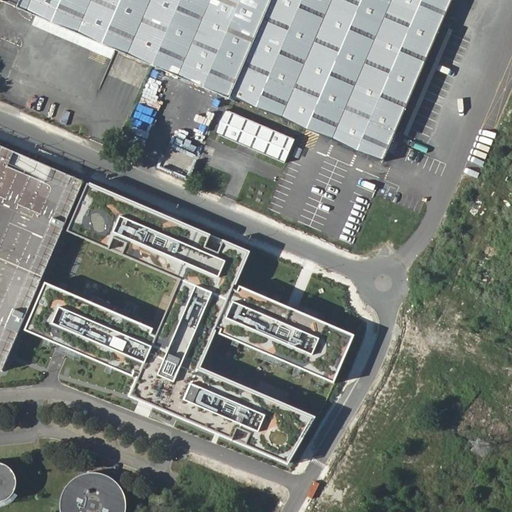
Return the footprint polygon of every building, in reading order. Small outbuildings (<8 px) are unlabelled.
[(21,0),(19,7),(279,117),(329,0),(21,0)] [(329,0),(279,117),(378,159),(447,0),(329,0)] [(212,129),(279,157),(289,135),(221,106),(212,129)] [(86,180),(0,142),(0,258),(45,277),(86,180)] [(293,147),(272,204),(367,209),(377,181),(360,175),(367,175),(316,157),(323,157),(297,148),(293,147)] [(252,252),(89,183),(68,233),(182,281),(161,332),(47,284),(28,330),(138,377),(130,397),(293,466),(313,417),(199,369),(216,329),(338,381),(358,334),(238,283),(252,252)] [(0,258),(0,370),(5,370),(45,277),(0,258)] [(0,502),(3,502),(9,499),(12,496),(15,492),(17,488),(18,484),(17,479),(17,476),(15,472),(12,469),(10,467),(7,465),(2,463),(0,462),(0,502)] [(79,478),(75,480),(72,483),(69,486),(67,490),(65,494),(64,498),(63,502),(63,506),(63,510),(63,511),(125,511),(126,511),(126,507),(126,503),(125,499),(124,495),(123,491),(120,487),(118,484),(115,481),(111,479),(107,477),(103,475),(99,474),(95,474),(91,474),(87,475),(83,476),(79,478)]
